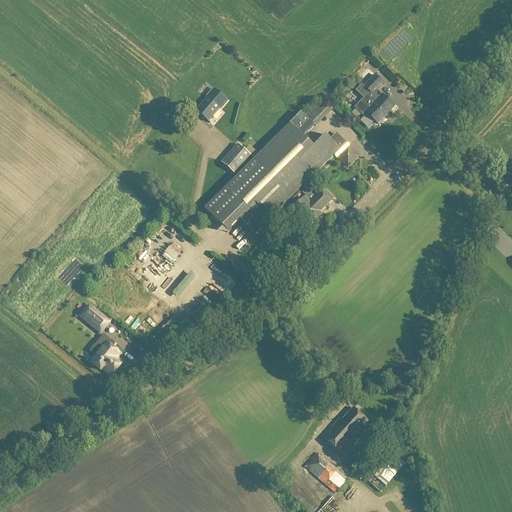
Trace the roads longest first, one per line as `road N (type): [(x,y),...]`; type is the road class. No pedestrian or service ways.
road 1 (tertiary): [(0,490),(276,300)]
road 2 (track): [(0,70),(196,232)]
road 3 (tertiary): [(276,300),(441,139)]
